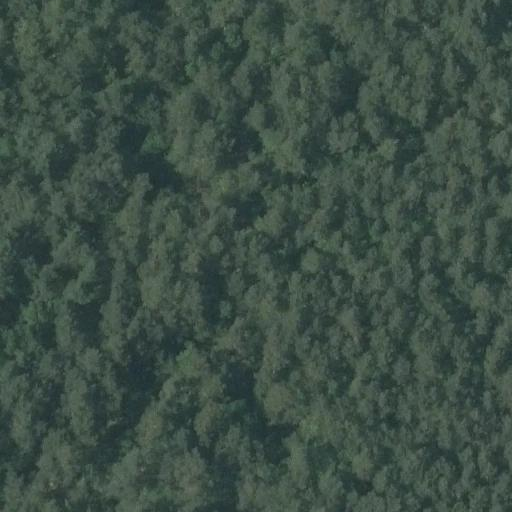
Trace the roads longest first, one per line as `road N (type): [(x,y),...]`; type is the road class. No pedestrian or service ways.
road 1 (track): [(249,464),(254,0)]
road 2 (track): [(0,477),(249,464)]
